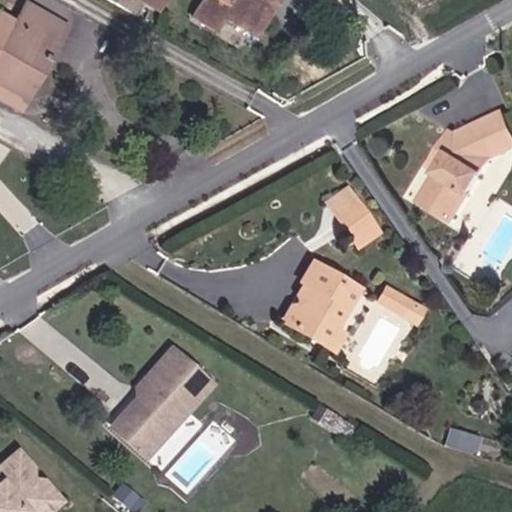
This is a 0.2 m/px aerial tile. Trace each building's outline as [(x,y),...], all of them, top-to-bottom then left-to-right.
[(145,0),(162,10),(167,0),(145,0)] [(223,16),(248,31),(257,36),(274,10),(280,0),(201,0),(192,14),(215,29),(223,16)] [(28,7),(18,24),(7,19),(0,32),(0,99),(25,113),(35,97),(41,86),(54,63),(74,31),(28,7)] [(511,154),(511,118),(482,131),(474,144),(461,136),(447,156),(455,161),(426,206),(459,225),(498,160),(511,154)] [(347,180),(321,200),(357,249),(384,229),(347,180)] [(295,324),(328,347),(339,332),(366,292),(316,261),(304,278),(312,283),(324,291),(316,303),(312,301),(295,324)] [(384,282),(373,302),(417,326),(428,306),(384,282)] [(312,283),(258,312),(295,324),(312,301),(316,303),(324,291),(312,283)] [(347,337),(339,332),(328,347),(337,353),(347,337)] [(146,386),(144,406),(116,436),(149,465),(163,451),(165,435),(177,421),(182,425),(218,386),(178,350),(146,386)] [(54,511),(65,503),(48,483),(35,482),(36,469),(22,453),(2,470),(1,481),(4,485),(0,488),(0,511),(54,511)]
